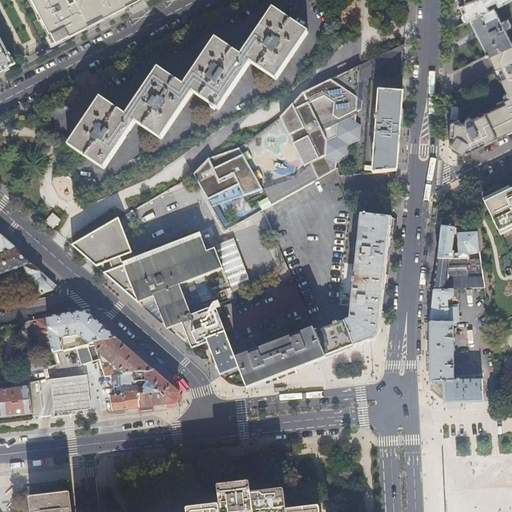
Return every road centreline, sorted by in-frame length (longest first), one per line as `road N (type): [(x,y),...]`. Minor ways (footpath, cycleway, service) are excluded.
road 1 (residential): [(196,0),(0,100)]
road 2 (secondary): [(389,392),(247,406),(209,421)]
road 3 (secondary): [(209,421),(243,426),(388,415)]
road 4 (secondary): [(422,174),(433,0)]
road 5 (residential): [(101,298),(195,380),(209,421)]
road 6 (secondary): [(407,322),(422,174)]
road 7 (residential): [(0,208),(101,298)]
road 8 (secondary): [(87,444),(178,433),(209,421)]
